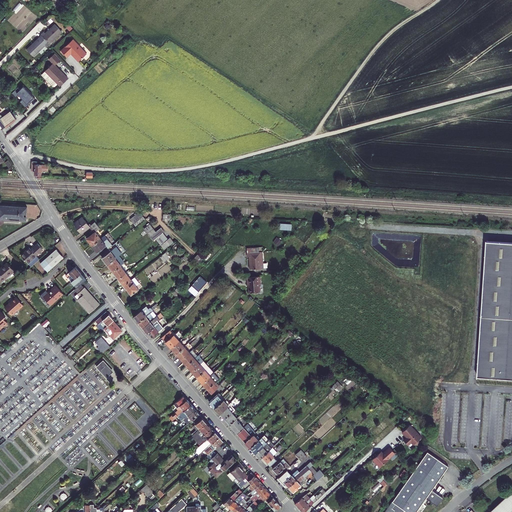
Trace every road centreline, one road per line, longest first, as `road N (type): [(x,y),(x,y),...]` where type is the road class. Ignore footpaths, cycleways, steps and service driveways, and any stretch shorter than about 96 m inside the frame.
road 1 (track): [(312,138),(164,171),(12,155)]
road 2 (residential): [(295,511),(149,346)]
road 3 (track): [(511,87),(312,138)]
road 4 (track): [(439,0),(390,32),(312,138)]
road 5 (residential): [(149,346),(222,270),(239,265)]
road 6 (residential): [(149,346),(75,251)]
